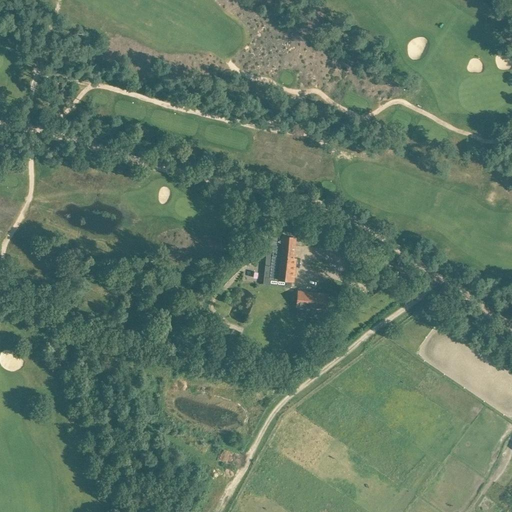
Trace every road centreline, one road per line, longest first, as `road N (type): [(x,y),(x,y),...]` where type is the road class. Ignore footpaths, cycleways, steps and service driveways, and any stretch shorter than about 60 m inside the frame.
road 1 (unclassified): [(511,321),(331,194),(0,118)]
road 2 (track): [(0,293),(4,249),(31,196),(42,40)]
road 3 (track): [(35,78),(68,78),(266,129)]
